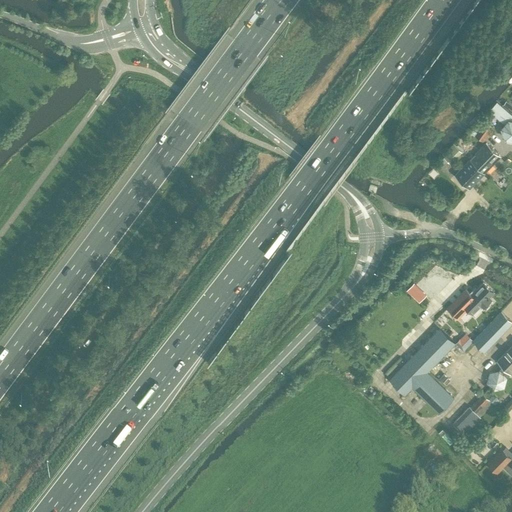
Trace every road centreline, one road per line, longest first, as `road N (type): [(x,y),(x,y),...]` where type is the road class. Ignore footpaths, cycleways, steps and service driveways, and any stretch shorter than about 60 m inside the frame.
road 1 (motorway): [(50,511),(443,0)]
road 2 (motorway): [(281,0),(0,376)]
road 3 (secondary): [(142,511),(355,284)]
road 4 (secondary): [(346,190),(195,76)]
road 5 (tertiary): [(138,28),(73,43),(0,14)]
road 6 (residential): [(511,263),(446,234),(378,237)]
